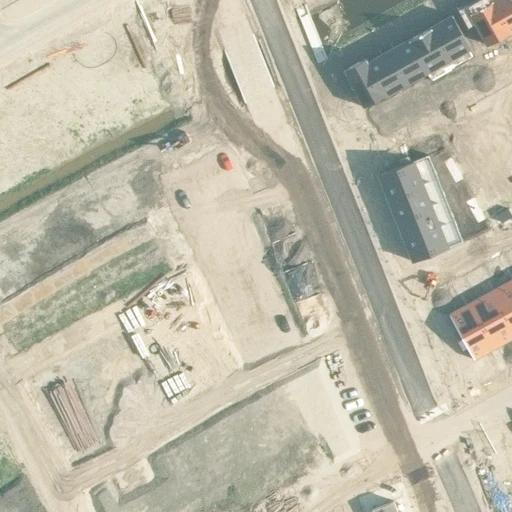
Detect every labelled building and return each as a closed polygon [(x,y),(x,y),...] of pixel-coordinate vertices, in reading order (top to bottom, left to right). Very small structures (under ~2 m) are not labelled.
[(490,0),(468,12),(486,45),(508,32),(490,0)] [(511,0),(490,0),(508,32),(511,30),(511,0)] [(451,15),(430,27),(452,68),(474,56),(451,15)] [(184,19),(150,38),(167,69),(192,55),(186,43),(194,38),(184,19)] [(430,27),(408,39),(431,79),(452,68),(430,27)] [(143,28),(122,39),(136,65),(125,71),(137,94),(148,88),(145,81),(167,69),(150,38),(148,38),(143,28)] [(408,39),(387,51),(405,83),(425,72),(430,80),(431,79),(408,39)] [(368,61),(367,62),(385,94),(405,83),(387,51),(368,61)] [(365,57),(342,70),(362,106),(385,94),(367,62),(365,57)] [(91,63),(67,76),(94,124),(116,112),(118,114),(130,108),(118,86),(107,92),(91,63)] [(37,86),(16,98),(39,140),(60,128),(63,135),(74,129),(62,107),(51,113),(37,86)] [(478,90),(468,96),(472,104),(482,98),(478,90)] [(468,96),(457,102),(461,110),(472,104),(468,96)] [(16,98),(0,106),(0,119),(9,136),(0,141),(0,144),(11,164),(22,158),(18,152),(39,140),(16,98)] [(436,113),(426,119),(430,127),(440,121),(436,113)] [(426,119),(415,125),(419,133),(430,127),(426,119)] [(404,131),(394,137),(398,145),(409,139),(404,131)] [(437,133),(430,137),(436,147),(443,144),(437,133)] [(430,137),(423,141),(429,151),(436,147),(430,137)] [(221,138),(199,150),(202,154),(219,186),(241,174),(221,138)] [(423,141),(416,145),(422,155),(429,151),(423,141)] [(416,145),(409,148),(409,149),(415,159),(422,155),(416,145)] [(202,154),(181,166),(198,198),(219,186),(202,154)] [(403,164),(378,174),(381,183),(387,196),(436,177),(428,154),(407,162),(403,164)] [(450,157),(443,161),(449,173),(457,169),(450,157)] [(181,166),(160,177),(177,209),(198,198),(181,166)] [(457,169),(449,173),(454,182),(462,178),(457,169)] [(160,177),(139,189),(141,193),(159,225),(180,214),(177,209),(160,177)] [(436,177),(387,196),(395,217),(445,198),(436,177)] [(141,193),(120,205),(138,237),(159,225),(141,193)] [(472,197),(465,201),(471,213),(479,208),(472,197)] [(445,198),(395,217),(403,239),(453,219),(445,198)] [(120,205),(98,217),(116,249),(138,237),(120,205)] [(479,208),(471,213),(477,223),(484,219),(479,208)] [(249,219),(240,224),(244,231),(253,226),(249,219)] [(453,219),(403,239),(412,261),(462,241),(453,219)] [(82,222),(60,234),(78,266),(100,254),(82,222)] [(228,231),(219,236),(223,243),(232,238),(228,231)] [(60,234),(39,246),(57,278),(78,266),(60,234)] [(219,236),(211,241),(215,248),(223,243),(219,236)] [(268,241),(234,254),(243,277),(277,263),(268,241)] [(39,246),(18,258),(36,290),(57,278),(39,246)] [(186,254),(177,259),(181,266),(190,261),(186,254)] [(18,258),(0,267),(0,273),(15,301),(36,290),(18,258)] [(177,259),(169,264),(173,271),(181,266),(177,259)] [(277,263),(243,277),(251,298),(285,284),(277,263)] [(0,309),(15,301),(0,273),(0,309)] [(204,279),(197,283),(203,294),(210,290),(204,279)] [(511,286),(509,281),(489,292),(501,314),(511,307),(511,286)] [(136,282),(127,287),(131,294),(140,289),(136,282)] [(285,284),(251,298),(260,319),(294,306),(285,284)] [(127,287),(119,292),(123,299),(131,294),(127,287)] [(210,290),(203,294),(209,304),(216,300),(210,290)] [(489,292),(469,303),(481,325),(501,314),(489,292)] [(469,303),(448,314),(460,337),(481,325),(469,303)] [(294,306),(260,319),(268,341),(275,339),(282,336),(283,336),(288,333),(293,332),(295,331),(302,328),(300,323),(294,306)] [(511,307),(501,314),(511,333),(511,307)] [(86,310),(77,315),(81,321),(90,317),(86,310)] [(221,310),(214,314),(220,325),(227,321),(221,310)] [(511,333),(501,314),(481,325),(493,348),(511,337),(511,333)] [(77,315),(69,319),(73,326),(81,321),(77,315)] [(481,325),(460,337),(473,359),(493,348),(481,325)] [(302,328),(295,331),(297,334),(299,341),(306,339),(302,328)] [(293,332),(288,333),(290,337),(293,344),(299,341),(297,334),(295,331),(293,332)] [(44,333),(35,338),(39,345),(48,340),(44,333)] [(283,336),(282,336),(284,342),(285,344),(286,346),(287,346),(293,344),(290,337),(288,333),(283,336)] [(282,336),(275,339),(279,349),(285,347),(286,346),(285,344),(284,342),(282,336)] [(129,337),(122,340),(126,349),(133,345),(129,337)] [(35,338),(27,343),(31,350),(39,345),(35,338)] [(275,339),(268,341),(272,352),(279,349),(275,339)] [(133,345),(126,349),(131,358),(138,354),(133,345)] [(63,354),(31,372),(44,395),(76,377),(63,354)] [(184,373),(176,378),(179,385),(188,380),(184,373)] [(76,377),(44,395),(56,416),(88,398),(76,377)] [(176,378),(169,381),(177,394),(183,391),(179,385),(176,378)] [(152,379),(145,382),(150,391),(157,387),(152,379)] [(188,380),(179,385),(183,391),(191,386),(188,380)] [(191,386),(183,391),(186,397),(195,393),(191,386)] [(157,387),(150,391),(154,400),(161,396),(157,387)] [(183,391),(177,394),(184,408),(190,404),(186,397),(183,391)] [(195,393),(186,397),(190,404),(199,399),(195,393)] [(88,398),(56,416),(67,437),(99,419),(88,398)] [(305,398),(284,409),(296,430),(317,419),(305,398)] [(284,409),(264,420),(276,441),(296,430),(284,409)] [(67,437),(63,439),(75,461),(111,441),(99,419),(67,437)] [(317,419),(296,430),(309,454),(330,443),(317,419)] [(264,420),(244,432),(256,452),(276,441),(264,420)] [(296,430),(276,441),(289,465),(309,454),(296,430)] [(244,432),(224,443),(236,464),(256,452),(244,432)] [(276,441),(256,452),(269,476),(289,465),(276,441)] [(224,443),(204,454),(216,475),(236,464),(224,443)] [(256,452),(236,464),(249,487),(269,476),(256,452)] [(511,452),(498,461),(510,484),(511,482),(511,452)] [(204,454),(184,465),(196,486),(216,475),(204,454)] [(135,456),(127,460),(133,470),(140,466),(135,456)] [(127,460),(121,464),(126,474),(133,470),(127,460)] [(121,464),(114,467),(120,477),(126,474),(121,464)] [(236,464),(216,475),(229,499),(249,487),(236,464)] [(184,465),(163,476),(175,497),(196,486),(184,465)] [(140,466),(133,470),(138,481),(146,476),(140,466)] [(114,467),(108,470),(114,481),(120,477),(114,467)] [(133,470),(126,474),(132,484),(138,481),(133,470)] [(1,471),(0,471),(0,500),(13,493),(1,471)] [(126,474),(120,477),(126,488),(132,484),(126,474)] [(216,475),(196,486),(209,510),(229,499),(216,475)] [(120,477),(114,481),(119,491),(126,488),(120,477)] [(196,486),(175,497),(183,511),(204,511),(209,510),(196,486)] [(23,511),(13,493),(0,500),(0,511),(23,511)]
